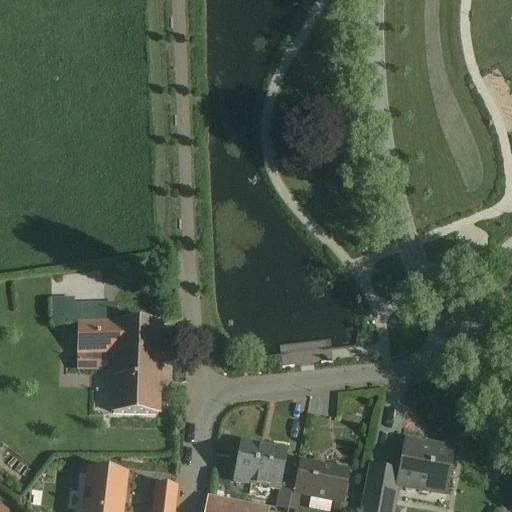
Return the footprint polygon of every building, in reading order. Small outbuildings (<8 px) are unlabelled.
[(159,325),(116,324),(116,325),(77,326),(76,357),(114,356),(112,416),(157,417),(159,356),(157,356),(159,325)] [(452,454),(403,444),(397,476),(395,488),(396,488),(444,497),(452,454)] [(286,454),(239,445),(232,484),(294,496),(297,479),(282,476),(286,454)] [(347,473),(300,464),(297,479),(294,496),(341,505),(347,473)] [(392,511),(394,502),(373,499),(378,472),(369,471),(361,511),(392,511)] [(397,476),(378,472),(373,499),(394,502),(396,488),(395,488),(397,476)] [(121,511),(126,479),(90,474),(84,511),(121,511)] [(171,511),(175,491),(157,488),(153,511),(171,511)] [(254,511),(207,502),(205,511),(254,511)]
